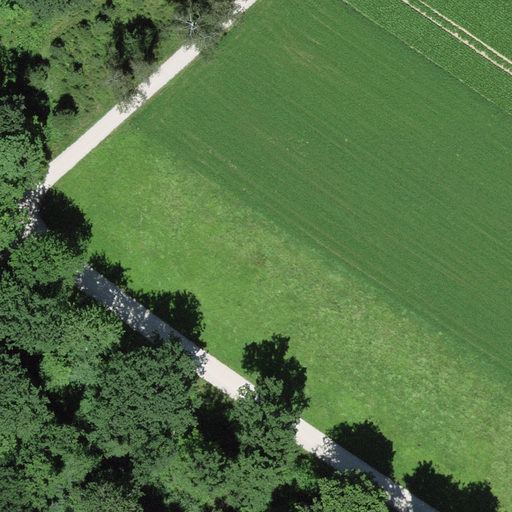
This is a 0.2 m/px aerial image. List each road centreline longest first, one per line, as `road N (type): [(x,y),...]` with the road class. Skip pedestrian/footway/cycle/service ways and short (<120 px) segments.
road 1 (track): [(9,212),(82,275),(419,511)]
road 2 (track): [(9,212),(241,0)]
